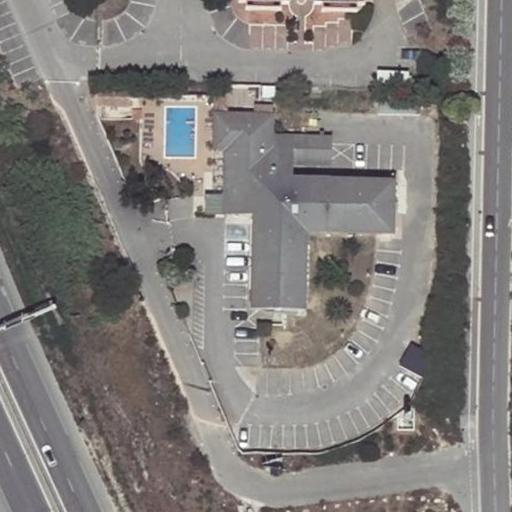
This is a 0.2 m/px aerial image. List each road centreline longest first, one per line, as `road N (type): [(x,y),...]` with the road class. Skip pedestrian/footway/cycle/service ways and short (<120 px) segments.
road 1 (unclassified): [(68,102),(218,462),(257,483),(493,473)]
road 2 (tertiary): [(502,0),(493,473)]
road 3 (trunk): [(82,511),(0,328)]
